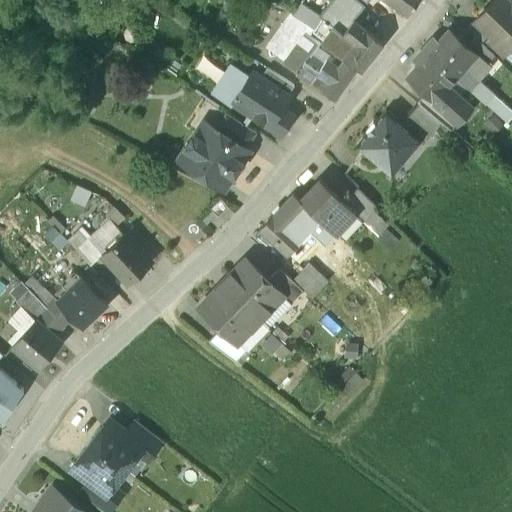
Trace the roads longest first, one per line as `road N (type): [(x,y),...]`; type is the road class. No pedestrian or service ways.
road 1 (residential): [(0,484),(61,394),(238,228),(434,0)]
road 2 (track): [(422,511),(154,308)]
road 3 (track): [(201,263),(149,214),(44,158),(0,197)]
